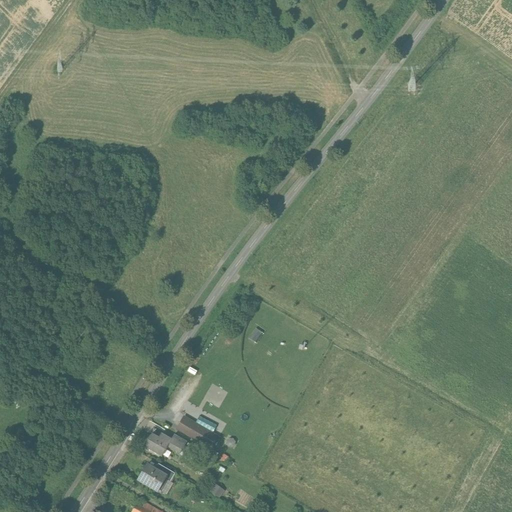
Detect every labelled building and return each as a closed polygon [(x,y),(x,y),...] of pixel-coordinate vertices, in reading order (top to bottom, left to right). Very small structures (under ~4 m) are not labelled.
[(257,328),(250,338),(258,343),(265,332),(257,328)] [(218,439),(183,419),(177,430),(212,450),(218,439)] [(160,434),(158,439),(151,435),(149,438),(148,438),(143,447),(149,450),(150,449),(156,452),(155,453),(161,457),(166,447),(179,454),(183,448),(170,440),(160,434)] [(186,442),(173,435),(170,440),(183,448),(186,442)] [(152,471),(168,481),(172,484),(177,476),(161,467),(152,471)] [(148,469),(139,484),(159,496),(168,481),(152,471),(148,469)] [(221,497),(226,490),(217,483),(212,491),(221,497)] [(247,507),(252,497),(246,493),(241,504),(247,507)]
